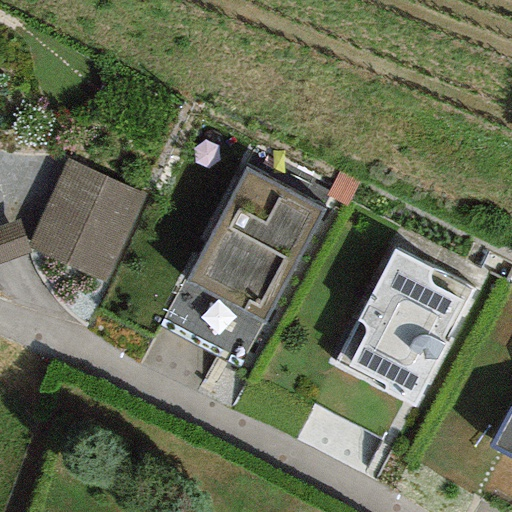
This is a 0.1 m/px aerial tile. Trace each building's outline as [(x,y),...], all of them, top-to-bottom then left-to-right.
[(142,194),(65,161),(28,249),(106,282),(142,194)] [(321,209),(242,170),(162,319),(243,361),(321,209)] [(17,222),(0,227),(0,264),(28,256),(17,222)] [(472,292),(392,250),(330,366),(410,408),(472,292)] [(511,402),(486,449),(511,463),(511,402)]
